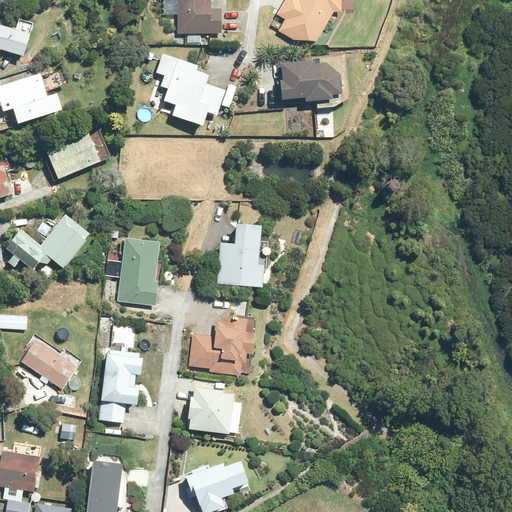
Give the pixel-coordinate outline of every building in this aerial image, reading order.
[(176,0),(177,33),(220,32),(220,9),(210,9),(209,0),(176,0)] [(284,19),(278,31),(293,39),(316,41),(333,11),(340,11),(340,0),(283,0),(276,14),(284,19)] [(0,45),(20,51),(21,48),(24,49),(30,29),(0,21),(0,45)] [(194,69),(195,64),(160,54),(154,72),(162,75),(158,86),(165,88),(161,100),(173,105),(170,115),(200,125),(205,111),(215,115),(223,90),(204,83),(207,73),(194,69)] [(279,91),(280,99),(303,97),(303,101),(330,98),(329,93),(339,92),(337,73),(323,62),(312,63),(312,59),(304,60),(304,59),(277,61),(278,81),(276,81),(276,91),(279,91)] [(41,71),(0,84),(0,95),(4,109),(15,106),(19,120),(64,106),(59,89),(48,92),(41,71)] [(90,131),(47,149),(59,176),(102,158),(90,131)] [(0,194),(13,191),(6,170),(11,168),(8,159),(0,161),(0,163),(0,165),(0,194)] [(219,240),(216,283),(262,286),(263,263),(265,264),(267,240),(260,239),(261,221),(235,219),(234,241),(219,240)] [(8,245),(16,252),(10,259),(16,264),(22,257),(35,267),(50,248),(23,226),(8,245)] [(111,229),(111,237),(119,237),(120,229),(111,229)] [(106,275),(120,276),(117,300),(156,305),(161,262),(158,262),(161,239),(126,235),(123,260),(107,258),(106,275)] [(282,305),(269,305),(269,318),(281,319),(282,305)] [(0,313),(0,327),(28,329),(29,315),(0,313)] [(208,372),(239,375),(240,362),(244,363),(245,353),(251,354),(254,333),(244,332),(246,319),(222,316),(221,321),(214,321),(212,336),(192,334),(189,366),(209,368),(208,372)] [(43,374),(40,378),(47,383),(50,378),(63,387),(79,364),(35,335),(26,348),(28,349),(21,360),(43,374)] [(108,351),(100,419),(125,422),(127,401),(138,402),(141,385),(136,384),(138,371),(143,372),(145,354),(141,354),(141,351),(111,348),(110,351),(108,351)] [(188,396),(186,418),(188,419),(187,429),(227,434),(231,393),(221,393),(222,389),(191,386),(190,396),(188,396)] [(3,450),(0,471),(0,484),(35,490),(35,486),(39,487),(41,474),(45,475),(46,466),(39,465),(40,456),(3,450)] [(123,480),(125,460),(95,456),(88,511),(118,511),(119,505),(125,505),(128,480),(123,480)] [(231,493),(230,488),(245,482),(237,460),(221,466),(220,462),(183,476),(190,496),(193,495),(199,511),(207,511),(222,506),(218,498),(231,493)] [(29,511),(30,508),(31,502),(22,501),(8,499),(6,511),(29,511)]
